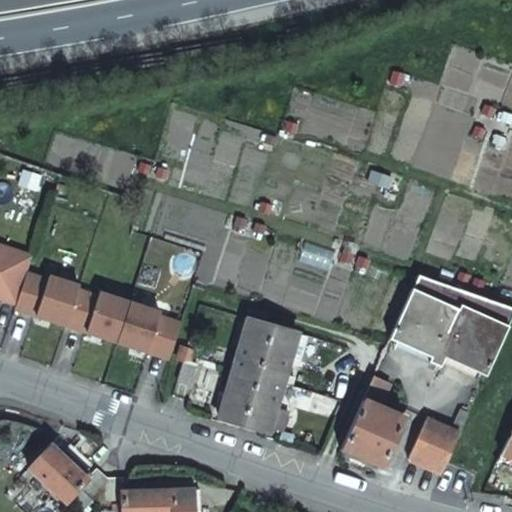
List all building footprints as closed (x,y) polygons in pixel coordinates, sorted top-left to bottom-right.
[(0,297),(16,303),(26,272),(31,256),(0,245),(0,297)] [(47,279),(26,272),(16,303),(14,308),(117,339),(130,300),(99,291),(98,295),(78,289),(79,285),(48,275),(47,279)] [(484,375),(511,310),(511,309),(421,272),(391,338),(431,356),(429,360),(439,366),(444,356),(484,375)] [(161,310),(130,300),(117,339),(169,355),(180,320),(160,314),(161,310)] [(219,416),(267,432),(269,423),(281,427),(286,411),(274,407),(296,335),(247,321),(219,416)] [(187,346),(178,380),(190,383),(197,362),(190,360),(193,348),(187,346)] [(374,374),(340,448),(380,466),(403,416),(375,403),(378,397),(381,399),(390,381),(374,374)] [(407,456),(441,472),(459,431),(425,416),(407,456)] [(511,426),(499,453),(511,456),(511,426)] [(87,462),(84,459),(65,442),(55,453),(45,444),(25,467),(73,511),(74,511),(88,498),(92,504),(101,477),(92,468),(82,479),(77,474),(87,462)] [(101,477),(92,504),(118,504),(117,511),(195,511),(195,492),(182,491),(183,481),(154,480),(154,490),(147,490),(147,484),(123,483),(123,491),(119,491),(119,477),(101,477)]
